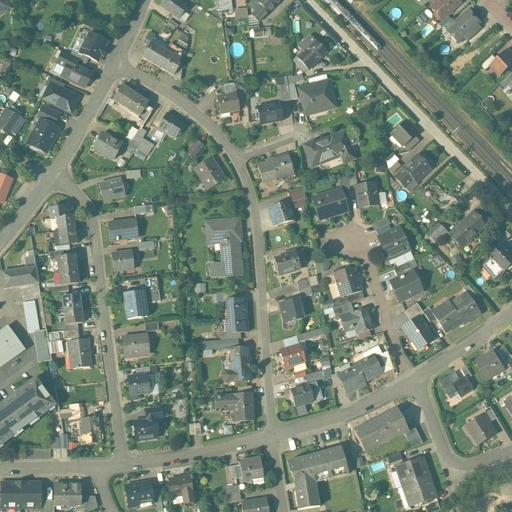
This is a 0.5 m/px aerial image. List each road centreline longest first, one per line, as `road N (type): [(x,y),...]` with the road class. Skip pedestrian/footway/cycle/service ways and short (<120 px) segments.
road 1 (residential): [(50,178),(87,205),(93,224),(125,466)]
road 2 (residential): [(511,214),(305,0)]
road 3 (residential): [(271,435),(253,210),(234,160)]
road 4 (residential): [(413,380),(398,359),(369,264),(347,242)]
road 5 (residential): [(234,160),(198,117),(115,64)]
road 6 (residential): [(271,435),(349,412),(413,380)]
road 7 (residential): [(413,380),(453,463),(511,450)]
road 8 (residential): [(125,466),(271,435)]
road 9 (residential): [(50,178),(115,64)]
road 10 (residential): [(413,380),(511,309)]
